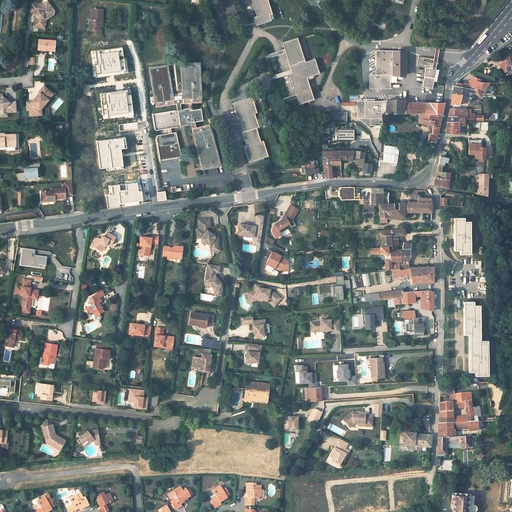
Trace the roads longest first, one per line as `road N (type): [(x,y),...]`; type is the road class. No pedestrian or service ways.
road 1 (tertiary): [(0,228),(423,176)]
road 2 (residential): [(432,191),(437,311),(429,511)]
road 3 (unknown): [(107,32),(130,40),(130,75),(95,87),(130,210)]
road 4 (tertiary): [(423,176),(451,79),(511,8)]
road 5 (unknown): [(136,471),(281,477)]
